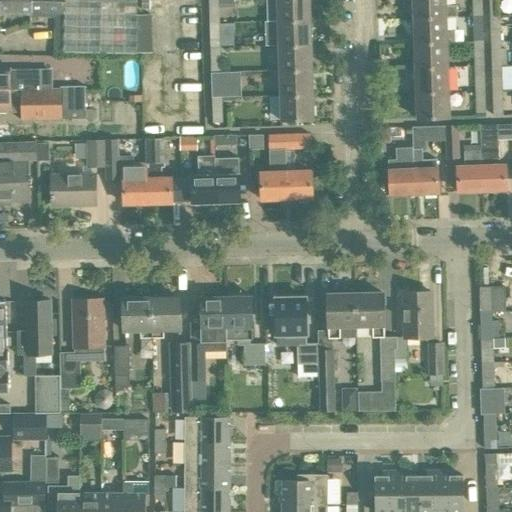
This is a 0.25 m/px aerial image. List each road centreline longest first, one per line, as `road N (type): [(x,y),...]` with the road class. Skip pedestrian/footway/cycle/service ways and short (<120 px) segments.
road 1 (residential): [(256,511),(257,454),(267,446),(460,442),(468,430),(459,238)]
road 2 (residential): [(0,250),(351,241)]
road 3 (residential): [(351,241),(347,64),(370,62),(369,0)]
